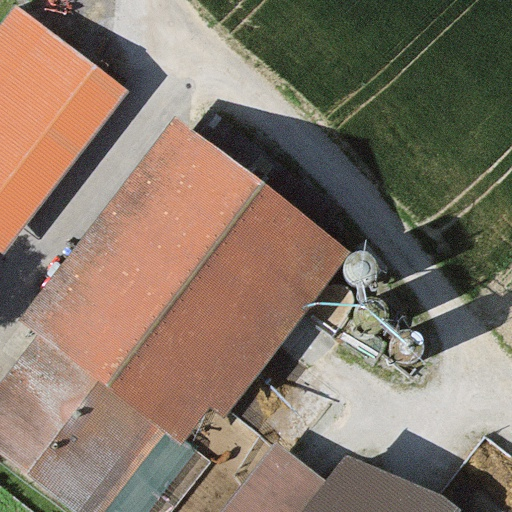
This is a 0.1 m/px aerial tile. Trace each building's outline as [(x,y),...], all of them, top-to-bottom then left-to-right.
[(0,23),(0,249),(113,102),(4,19),(0,23)] [(335,267),(158,131),(5,330),(27,347),(0,382),(0,466),(59,511),(98,511),(150,445),(162,454),(192,416),(209,430),(335,267)] [(303,511),(316,495),(258,451),(211,511),(303,511)] [(410,511),(348,466),(313,511),(410,511)] [(511,511),(511,486),(496,507),(503,511),(511,511)]
